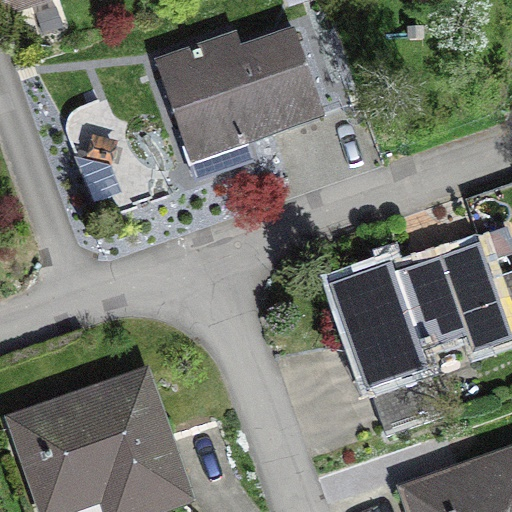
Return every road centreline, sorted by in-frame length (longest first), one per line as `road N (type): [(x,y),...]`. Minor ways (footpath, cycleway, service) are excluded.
road 1 (residential): [(511,150),(204,258)]
road 2 (residential): [(295,511),(204,258)]
road 3 (residential): [(204,258),(0,330)]
